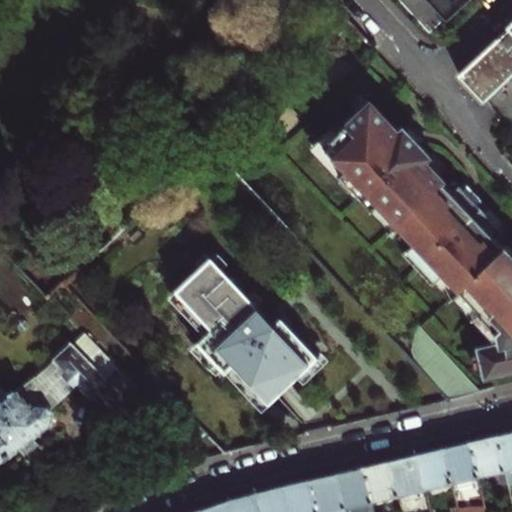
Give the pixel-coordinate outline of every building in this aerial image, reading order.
[(433,0),(449,16),(465,0),(433,0)] [(470,87),(483,101),(511,74),(511,21),(497,37),(498,39),(459,75),(470,87)] [(371,231),(436,305),(443,298),(488,345),(466,350),(472,380),(511,371),(511,269),(510,267),(511,266),(490,243),(487,246),(478,236),(485,229),(443,184),(436,191),(427,182),(428,181),(408,159),(413,155),(401,142),(396,147),(356,104),(333,124),(331,122),(314,139),(316,141),(310,148),(329,169),(325,174),(355,206),(353,208),(373,229),(371,231)] [(94,221),(111,240),(162,194),(145,175),(127,192),(128,193),(113,206),(112,205),(94,221)] [(276,325),(211,256),(172,296),(207,334),(194,347),(213,367),(217,362),(264,410),(299,376),(304,382),(324,362),(283,318),(276,325)] [(413,348),(411,360),(449,401),(480,393),(420,329),(417,337),(413,348)] [(133,406),(71,345),(56,360),(79,383),(91,395),(96,389),(123,416),(133,406)] [(40,375),(32,381),(50,407),(63,398),(79,383),(56,360),(40,375)] [(31,380),(0,401),(0,460),(2,461),(34,439),(51,427),(55,415),(50,407),(32,381),(31,380)] [(154,416),(133,430),(142,441),(162,426),(154,416)] [(511,431),(509,432),(494,435),(503,470),(507,486),(511,485),(511,431)] [(503,470),(494,435),(481,439),(468,442),(476,477),(503,470)] [(455,445),(441,448),(449,483),(476,477),(468,442),(455,445)] [(415,454),(423,489),(449,483),(441,448),(427,451),(415,454)] [(397,496),(423,489),(415,454),(401,457),(389,460),(397,496)] [(397,496),(389,460),(374,464),(361,467),(369,502),(397,496)] [(369,502),(361,467),(346,470),(334,473),(343,508),(369,502)] [(327,511),(343,508),(334,473),(321,476),(308,480),(315,511),(327,511)] [(282,486),(288,511),(315,511),(308,480),(296,482),(282,486)] [(260,511),(288,511),(282,486),(269,489),(256,492),(260,511)] [(233,511),(260,511),(256,492),(243,495),(230,499),(233,511)] [(233,511),(230,499),(227,500),(215,504),(203,509),(204,511),(233,511)] [(456,511),(455,511),(484,511),(482,500),(460,502),(462,511),(456,511)] [(343,508),(343,511),(371,511),(369,502),(343,508)]
